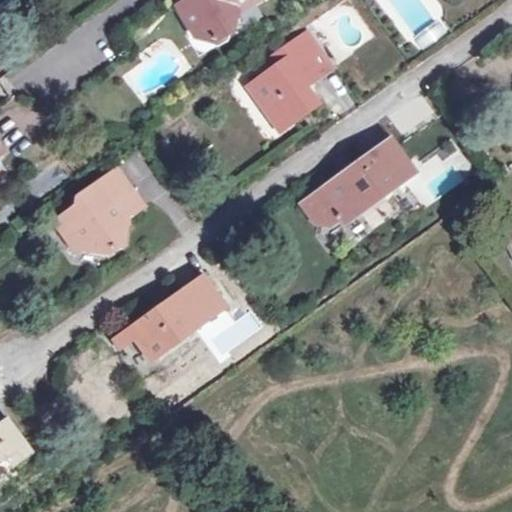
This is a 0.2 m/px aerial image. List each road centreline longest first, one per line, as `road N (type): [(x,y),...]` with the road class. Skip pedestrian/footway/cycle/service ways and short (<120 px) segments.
road 1 (residential): [(511,20),(17,372)]
road 2 (residential): [(49,71),(150,0)]
